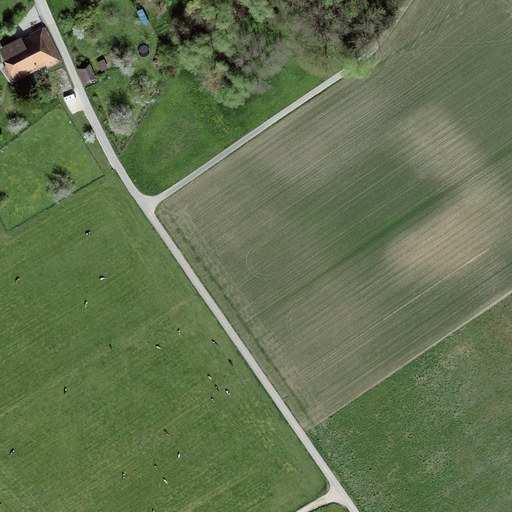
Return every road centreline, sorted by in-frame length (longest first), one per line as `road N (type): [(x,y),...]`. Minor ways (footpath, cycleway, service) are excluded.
road 1 (unclassified): [(145,207),(355,511)]
road 2 (unclassified): [(145,207),(360,60),(409,0)]
road 3 (unclassified): [(41,0),(111,155),(145,207)]
